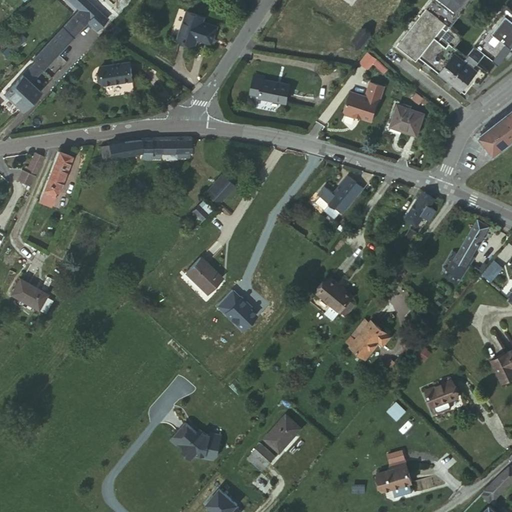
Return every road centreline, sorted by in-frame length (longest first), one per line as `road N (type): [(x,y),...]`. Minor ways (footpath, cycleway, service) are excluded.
road 1 (residential): [(186,126),(283,139),(439,185)]
road 2 (residential): [(0,148),(186,126)]
road 3 (residential): [(186,126),(265,0)]
road 4 (residential): [(511,89),(467,125),(439,185)]
